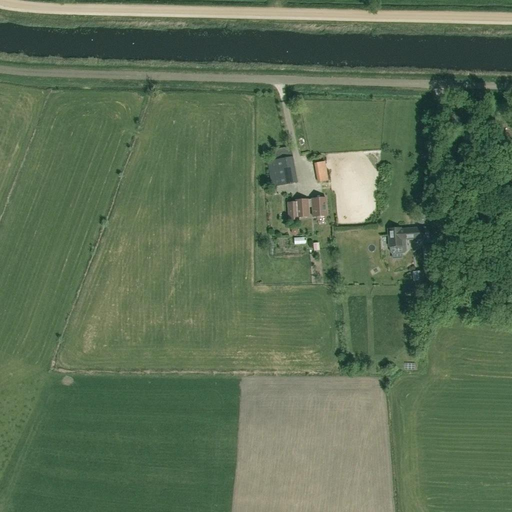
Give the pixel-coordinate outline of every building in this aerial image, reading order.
[(267,162),(271,187),(297,183),(293,157),(291,147),(270,151),(272,161),(267,162)] [(328,181),(325,162),(317,164),(320,182),(328,181)] [(310,217),(309,208),(312,208),(313,217),(327,216),(325,198),(311,199),(312,201),(307,201),(307,200),(295,201),(295,203),(287,203),(289,221),(299,220),(299,218),(310,217)] [(401,250),(400,240),(418,238),(417,227),(399,229),(399,228),(386,229),(387,246),(389,246),(389,251),(391,253),(399,252),(401,250)] [(305,241),(292,240),(291,249),(304,250),(305,241)]
